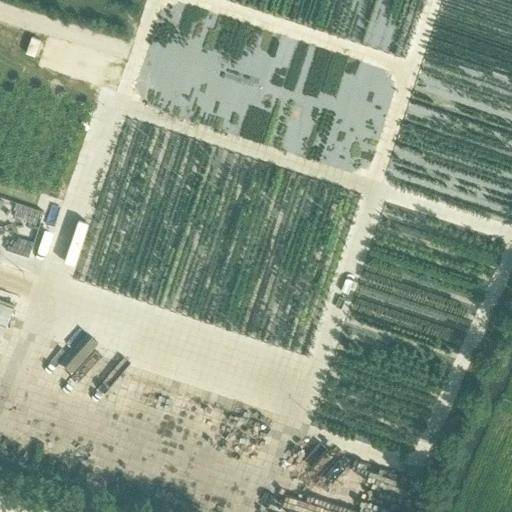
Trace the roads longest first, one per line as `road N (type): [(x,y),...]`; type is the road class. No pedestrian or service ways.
road 1 (unknown): [(253,511),(237,475),(128,435)]
road 2 (unknown): [(128,435),(18,395),(0,396)]
